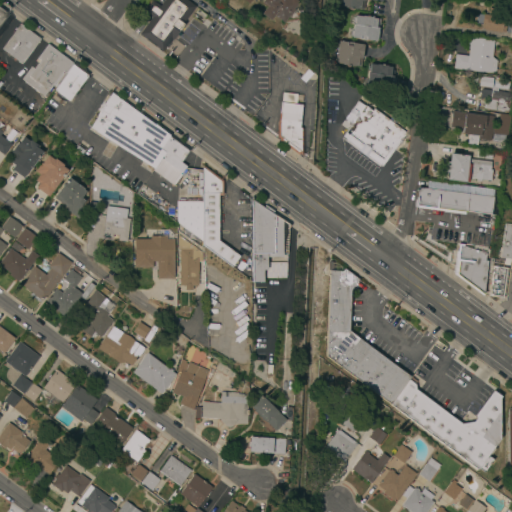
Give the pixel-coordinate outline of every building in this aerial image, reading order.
[(186,0),(196,7),(183,24),(184,26),(173,41),(169,38),(163,46),(166,48),(163,52),(139,35),(152,17),(145,12),(153,1),(160,6),(164,0),(186,0)] [(295,0),(298,2),(292,10),(293,10),(288,17),(287,16),(283,23),(273,15),(269,21),(260,14),(266,6),(261,2),(262,0),(295,0)] [(364,0),(364,10),(338,7),(338,0),(364,0)] [(0,26),(0,9),(8,15),(0,26)] [(498,16),(504,17),(502,27),(505,28),(504,34),(482,30),(484,15),(488,16),(489,9),(499,11),(498,16)] [(377,42),(353,38),(355,17),(380,20),(377,42)] [(21,64),(2,50),(21,25),(40,40),(21,64)] [(491,57),(496,61),(494,71),(489,73),(452,68),(454,54),(467,56),(469,38),(493,41),(491,57)] [(361,67),(336,64),(339,41),(364,44),(361,67)] [(47,92),(62,71),(65,74),(71,65),(73,63),(47,44),(35,60),(38,62),(33,68),(30,65),(20,79),(43,97),(47,92)] [(392,67),(366,63),(364,80),(389,85),(392,67)] [(71,65),(65,74),(53,90),(68,101),(87,76),(71,65)] [(491,91),(491,90),(510,94),(507,111),(494,109),(494,110),(484,108),(486,101),(489,101),(489,99),(479,97),(480,89),(491,91)] [(179,162),(185,166),(180,173),(160,159),(162,157),(161,156),(152,169),(89,128),(97,116),(96,115),(110,93),(187,151),(179,162)] [(36,108),(26,100),(29,95),(40,103),(36,108)] [(364,106),(376,114),(377,112),(388,121),(387,122),(395,128),(396,126),(406,133),(381,167),(367,156),(366,158),(354,148),(354,147),(343,139),(344,138),(341,136),(351,123),(350,122),(350,123),(344,119),(345,119),(344,118),(351,109),(357,101),(364,106)] [(301,152),(279,136),(279,127),(281,114),(282,102),(302,105),(300,128),(303,128),(301,152)] [(481,116),(482,115),(494,116),(490,141),(478,139),(478,138),(462,136),(463,130),(450,129),(452,112),(481,116)] [(507,136),(492,134),(493,129),(496,129),(498,114),(510,117),(507,136)] [(0,135),(0,136),(11,145),(3,156),(0,153),(0,131),(2,133),(0,135)] [(29,141),(30,140),(38,147),(37,148),(42,152),(22,178),(11,169),(14,165),(10,162),(14,156),(10,153),(17,144),(23,137),(29,141)] [(491,160),(476,158),(477,149),(492,151),(491,160)] [(53,160),(54,159),(63,165),(62,166),(67,170),(48,197),(35,187),(38,183),(34,181),(39,175),(34,171),(40,163),(41,163),(47,155),(53,160)] [(490,170),(491,171),(490,181),(466,178),(466,182),(448,180),(448,174),(445,174),(446,165),(450,166),(451,155),(469,156),(468,160),(491,162),(490,170)] [(202,168),(222,183),(222,196),(218,197),(218,241),(238,257),(231,268),(200,244),(175,224),(175,221),(175,208),(177,209),(200,226),(201,171),(202,168)] [(184,169),(179,174),(177,209),(200,226),(201,171),(184,169)] [(77,219),(62,208),(64,206),(53,198),(68,178),(83,189),(82,189),(85,192),(80,198),(84,201),(78,209),(82,212),(77,219)] [(465,193),(492,197),(490,215),(487,214),(487,217),(479,216),(476,216),(476,213),(475,215),(465,214),(465,212),(464,211),(464,214),(452,213),(453,210),(452,210),(451,213),(442,211),(442,209),(441,208),(441,211),(431,210),(431,207),(430,207),(430,210),(420,209),(421,206),(416,205),(418,187),(445,191),(446,185),(466,187),(465,193)] [(263,279),(263,282),(254,282),(250,282),(251,278),(251,199),(288,226),(286,258),(266,258),(266,262),(285,262),(285,279),(263,279)] [(102,238),(125,242),(129,219),(122,218),(122,216),(118,216),(118,212),(105,210),(102,238)] [(13,239),(1,229),(10,218),(22,228),(13,239)] [(511,266),(509,264),(508,266),(502,265),(503,259),(497,258),(499,248),(500,248),(504,223),(511,224),(511,266)] [(27,250),(15,241),(24,229),(36,239),(27,250)] [(201,252),(201,262),(197,262),(197,286),(191,286),(191,290),(184,290),(184,286),(178,286),(178,250),(176,250),(177,235),(201,252)] [(133,240),(150,240),(150,237),(165,237),(165,240),(173,240),(173,280),(156,280),(157,262),(151,262),(151,269),(133,269),(133,240)] [(16,252),(9,247),(13,241),(22,248),(16,252)] [(484,293),(453,271),(456,252),(455,252),(455,246),(461,246),(485,254),(484,260),(487,262),(484,293)] [(24,260),(31,252),(37,257),(18,282),(9,275),(10,274),(0,266),(0,264),(11,250),(24,260)] [(42,301),(21,285),(34,268),(45,276),(51,269),(48,267),(58,254),(70,264),(42,301)] [(503,300),(492,298),(492,297),(487,296),(491,266),(506,268),(505,278),(506,278),(503,300)] [(344,269),(343,270),(328,271),(324,357),(389,404),(407,380),(409,377),(348,330),(350,289),(358,280),(344,269)] [(82,295),(65,317),(46,302),(56,289),(61,292),(68,283),(64,280),(71,270),(82,279),(74,289),(82,295)] [(101,308),(106,301),(114,307),(106,316),(113,322),(100,338),(93,333),(90,338),(80,331),(85,324),(87,325),(97,312),(85,303),(94,290),(104,298),(98,305),(101,308)] [(142,339),(133,333),(139,323),(148,329),(142,339)] [(138,357),(137,356),(130,367),(122,361),(119,364),(97,349),(112,327),(144,349),(138,357)] [(0,328),(14,339),(3,354),(0,351),(0,328)] [(24,378),(5,363),(20,342),(40,357),(24,378)] [(161,395),(132,373),(146,354),(175,375),(161,395)] [(203,379),(204,380),(196,398),(197,398),(192,410),(178,404),(181,397),(177,395),(176,396),(170,393),(180,370),(184,371),(188,362),(207,370),(203,379)] [(61,403),(60,402),(55,410),(46,404),(52,396),(41,388),(55,370),(68,379),(67,381),(73,386),(61,403)] [(23,395),(11,386),(19,375),(31,384),(23,395)] [(407,380),(389,404),(480,475),(493,459),(488,455),(500,438),(499,397),(492,392),(474,416),(473,422),(461,424),(415,389),(415,386),(407,380)] [(88,427),(61,407),(77,385),(96,400),(90,409),(98,415),(88,427)] [(34,403),(25,396),(33,386),(41,392),(34,403)] [(12,408),(3,401),(10,392),(19,399),(12,408)] [(227,397),(227,393),(238,394),(238,395),(243,396),(243,397),(248,397),(247,426),(234,426),(231,427),(230,428),(228,428),(227,427),(225,426),(223,425),(221,424),(219,418),(201,417),(202,403),(220,404),(221,393),(225,393),(225,397),(227,397)] [(275,432),(250,408),(261,396),(285,420),(275,432)] [(26,419),(14,409),(21,400),(33,410),(26,419)] [(118,448),(99,434),(102,430),(94,423),(106,407),(115,414),(114,415),(132,430),(118,448)] [(353,433),(342,426),(350,415),(360,422),(353,433)] [(18,454),(10,449),(9,451),(5,448),(4,449),(0,446),(0,432),(7,423),(22,433),(20,435),(28,441),(18,454)] [(378,446),(369,439),(376,428),(386,435),(378,446)] [(342,462),(356,445),(337,430),(323,448),(342,462)] [(133,465),(126,461),(129,457),(121,450),(135,431),(149,441),(142,450),(143,451),(133,465)] [(284,455),(271,454),(271,456),(248,454),(249,437),(285,440),(284,455)] [(51,456),(50,458),(57,463),(48,474),(42,469),(38,475),(21,462),(27,454),(29,455),(40,440),(49,446),(45,451),(51,456)] [(402,464),(392,456),(400,445),(410,453),(402,464)] [(368,453),(367,454),(375,460),(381,453),(388,458),(369,484),(350,469),(363,452),(364,452),(365,451),(368,453)] [(178,487),(157,471),(169,456),(190,471),(178,487)] [(427,482),(417,474),(429,458),(439,465),(427,482)] [(137,465),(146,471),(138,481),(130,475),(137,465)] [(395,500),(393,498),(391,501),(382,494),(384,491),(376,486),(388,470),(397,476),(404,466),(415,474),(395,500)] [(78,477),(79,475),(89,482),(78,497),(69,491),(67,493),(63,490),(61,492),(51,485),(55,480),(54,478),(57,474),(58,476),(65,467),(76,475),(78,477)] [(158,480),(150,491),(141,484),(140,486),(139,485),(137,484),(139,482),(147,472),(158,480)] [(198,508),(178,493),(192,474),(194,475),(212,488),(198,508)] [(455,482),(454,484),(460,489),(452,500),(442,492),(450,481),(451,482),(452,480),(455,482)] [(412,489),(413,488),(414,489),(415,488),(418,490),(417,491),(420,493),(423,489),(433,496),(430,500),(432,502),(424,511),(408,511),(400,505),(405,499),(401,496),(408,486),(412,489)] [(106,500),(114,506),(109,511),(87,511),(80,506),(83,501),(81,500),(83,498),(85,499),(93,487),(107,498),(106,500)] [(465,510),(457,504),(464,494),(472,501),(465,510)] [(117,511),(124,501),(138,511),(117,511)] [(238,507),(239,506),(244,509),(242,510),(244,511),(222,511),(230,501),(238,507)] [(466,511),(474,501),(484,508),(481,511),(466,511)] [(198,511),(187,503),(179,511),(198,511)]
